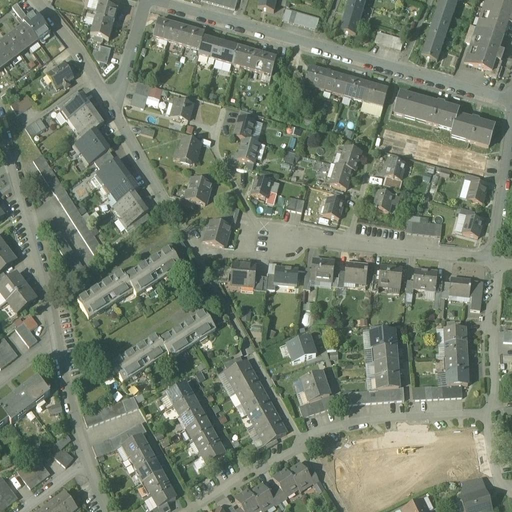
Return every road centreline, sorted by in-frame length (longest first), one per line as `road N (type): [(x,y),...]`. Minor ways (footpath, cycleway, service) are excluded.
road 1 (residential): [(185,511),(301,444),(347,429),(492,417)]
road 2 (residential): [(6,134),(54,338)]
road 3 (residential): [(492,417),(494,260)]
road 4 (residential): [(271,250),(212,150),(222,113)]
road 5 (residential): [(494,260),(346,244)]
road 6 (residential): [(494,260),(511,127)]
road 7 (residential): [(37,0),(111,107)]
road 8 (residential): [(111,107),(172,215)]
